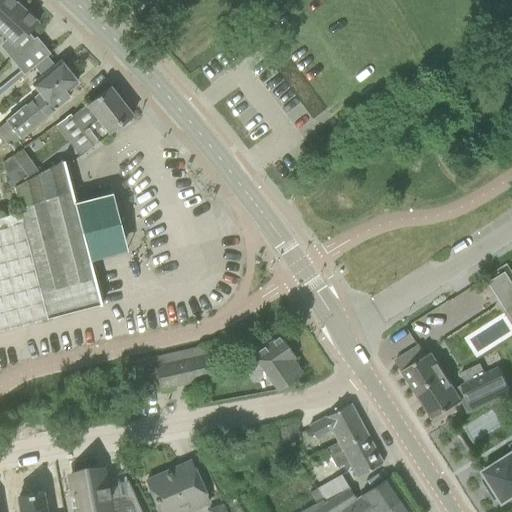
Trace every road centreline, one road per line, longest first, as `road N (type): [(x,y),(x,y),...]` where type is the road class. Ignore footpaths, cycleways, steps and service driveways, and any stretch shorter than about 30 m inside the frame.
road 1 (tertiary): [(342,333),(229,175),(68,0)]
road 2 (residential): [(361,371),(283,414),(0,465)]
road 3 (residential): [(342,333),(511,230)]
road 4 (tertiary): [(451,511),(361,371)]
